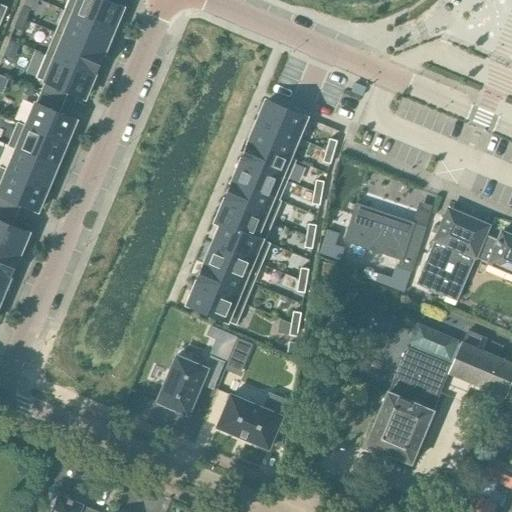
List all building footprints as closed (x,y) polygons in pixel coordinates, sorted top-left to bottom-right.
[(72,16),(112,32),(122,8),(102,0),(68,0),(63,12),(72,16)] [(18,17),(25,20),(30,10),(22,6),(18,17)] [(64,36),(103,53),(112,32),(72,16),(68,26),(64,36)] [(20,32),(25,20),(18,17),(13,29),(20,32)] [(45,55),(94,75),(103,53),(64,36),(55,32),(45,55)] [(40,93),(63,103),(68,92),(84,99),(94,75),(45,55),(36,78),(44,82),(40,93)] [(26,126),(65,144),(73,124),(75,121),(59,114),(63,103),(40,93),(36,102),(26,126)] [(266,101),(257,121),(297,138),(305,118),(266,101)] [(257,121),(249,141),(289,158),(297,138),(257,121)] [(16,150),(56,166),(65,144),(26,126),(17,123),(7,147),(16,150)] [(329,139),(325,151),(333,153),(336,141),(329,139)] [(249,141),(240,162),(280,178),(280,179),(286,182),(295,160),(289,158),(249,141)] [(7,171),(47,188),(56,166),(16,150),(7,171)] [(325,151),(322,162),(330,164),(333,153),(325,151)] [(240,162),(232,182),(272,198),(280,179),(280,178),(240,162)] [(0,208),(16,216),(21,204),(37,211),(47,188),(7,171),(0,167),(0,208)] [(315,181),(313,192),(321,194),(322,191),(323,182),(315,181)] [(232,182),(224,202),(272,222),(281,201),(272,198),(232,182)] [(313,192),(311,204),(319,206),(321,194),(313,192)] [(224,202),(215,223),(220,225),(221,225),(264,243),(264,241),(272,222),(224,202)] [(356,203),(344,242),(399,261),(397,267),(410,271),(425,226),(356,203)] [(0,249),(18,257),(28,233),(11,227),(16,216),(0,208),(0,249)] [(487,263),(495,246),(482,240),(489,226),(447,208),(415,285),(456,302),(475,258),(487,263)] [(308,224),(306,236),(314,237),(316,226),(308,224)] [(220,225),(212,245),(261,265),(270,244),(264,241),(264,243),(221,225),(220,225)] [(327,230),(319,254),(337,259),(340,260),(343,248),(335,246),(339,233),(327,230)] [(511,235),(501,231),(495,246),(487,263),(511,273),(511,235)] [(306,236),(304,248),(311,249),(314,237),(306,236)] [(212,245),(204,265),(252,285),(261,265),(212,245)] [(0,274),(9,278),(18,257),(0,249),(0,274)] [(204,265),(195,285),(244,305),(252,285),(204,265)] [(377,273),(374,281),(403,293),(410,271),(397,267),(395,266),(391,278),(377,273)] [(300,268),(298,280),(305,281),(308,269),(300,268)] [(0,299),(9,278),(0,274),(0,299)] [(298,280),(296,292),(304,293),(306,282),(298,280)] [(195,285),(187,305),(235,325),(244,305),(195,285)] [(293,312),(291,324),(298,325),(300,313),(293,312)] [(448,373),(461,344),(458,342),(459,340),(418,322),(409,342),(411,343),(410,346),(407,346),(388,391),(433,410),(448,373)] [(291,324),(288,336),(296,337),(298,325),(291,324)] [(210,326),(206,335),(215,339),(209,354),(227,362),(236,340),(237,338),(237,337),(210,326)] [(461,344),(448,373),(505,397),(511,379),(511,362),(483,350),(487,338),(468,330),(463,342),(462,341),(461,344)] [(227,362),(226,365),(239,371),(250,346),(236,340),(227,362)] [(288,342),(286,354),(298,356),(300,344),(288,342)] [(176,356),(156,402),(188,416),(201,384),(212,389),(224,362),(210,357),(205,368),(176,356)] [(433,410),(388,391),(387,390),(365,444),(411,464),(433,410)] [(268,392),(261,408),(282,416),(289,401),(268,392)] [(230,395),(216,428),(268,450),(271,443),(282,448),(285,418),(282,416),(261,408),(230,395)] [(511,488),(511,485),(511,466),(491,458),(483,476),(485,477),(476,496),(475,496),(467,511),(493,511),(496,505),(488,501),(496,481),(511,488)] [(70,500),(68,495),(67,495),(61,496),(58,495),(51,511),(79,511),(83,505),(70,500)]
